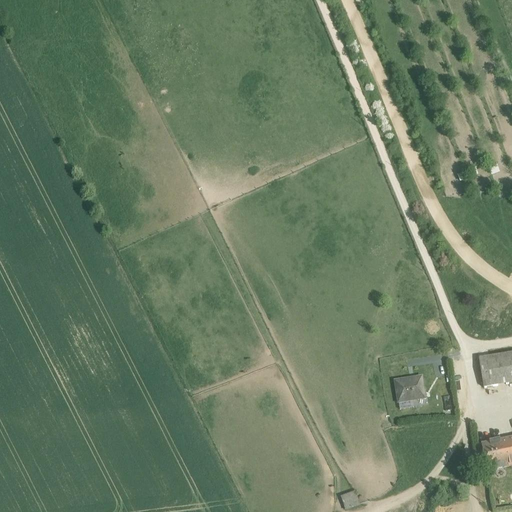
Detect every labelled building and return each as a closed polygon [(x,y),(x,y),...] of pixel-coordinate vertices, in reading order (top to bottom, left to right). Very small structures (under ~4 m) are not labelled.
[(494,323),(499,313),(491,309),(486,319),(494,323)] [(492,369),(481,371),(483,385),(484,388),(487,388),(511,383),(511,353),(490,357),(492,369)] [(490,357),(479,359),(481,371),(492,369),(490,357)] [(414,380),(410,381),(410,380),(395,382),(398,400),(412,398),(412,401),(425,399),(421,378),(414,379),(414,380)] [(511,438),(481,444),(483,455),(480,455),(481,463),(485,462),(487,472),(511,467),(511,438)] [(357,492),(342,495),(345,510),(360,507),(357,492)] [(473,511),(468,495),(413,511),(473,511)]
